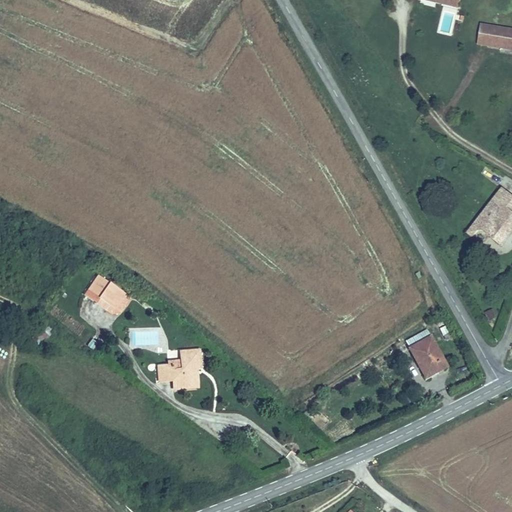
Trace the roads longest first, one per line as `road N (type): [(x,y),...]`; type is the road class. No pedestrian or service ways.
road 1 (tertiary): [(282,0),(488,362)]
road 2 (secondary): [(217,511),(501,385)]
